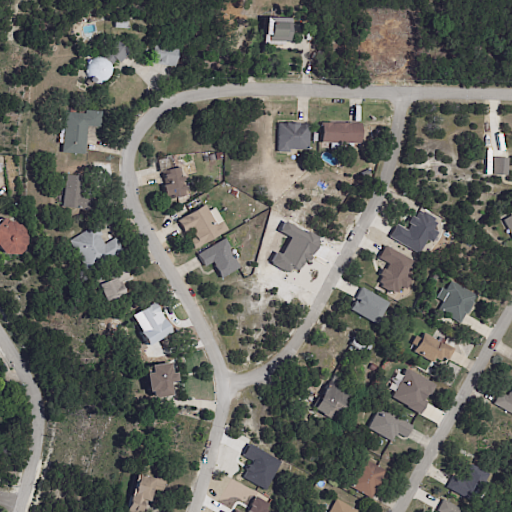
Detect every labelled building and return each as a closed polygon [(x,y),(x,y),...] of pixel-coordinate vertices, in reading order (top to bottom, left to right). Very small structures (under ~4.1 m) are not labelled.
[(94,23),(106,22),(107,29),(95,30),(94,23)] [(281,25),(285,25),(285,24),(292,24),(291,43),(269,42),(269,34),(268,34),(268,29),(270,29),(270,24),(275,24),(275,23),(280,23),(280,25),(281,25)] [(81,30),(75,40),(66,35),(72,25),(79,26),(81,30)] [(128,55),(120,65),(115,62),(111,67),(112,72),(111,76),(109,79),(107,82),(104,83),(100,84),(98,84),(95,83),(93,86),(88,82),(89,81),(87,77),(86,74),(86,72),(86,67),(87,64),(90,61),(95,58),(99,57),(102,59),(114,41),(129,53),(128,55)] [(175,69),(150,64),(154,44),(179,49),(175,69)] [(98,127),(87,126),(84,154),(62,152),(65,112),(70,112),(70,107),(76,107),(76,112),(85,113),(85,109),(102,111),(101,127),(98,127)] [(297,122),(299,123),(310,124),(309,149),(289,148),(289,153),(277,152),(279,123),(286,123),(286,122),(297,122)] [(350,123),(363,123),(362,143),(322,142),(322,126),(320,126),(320,122),(350,123)] [(491,175),(506,175),(506,157),(491,157),(491,175)] [(185,195),(171,198),(168,197),(167,195),(165,196),(163,185),(165,184),(162,170),(179,167),(181,176),(183,175),(186,190),(185,190),(186,195),(185,195)] [(69,174),(83,176),(80,209),(62,207),(66,174),(69,174)] [(229,194),(232,189),(237,192),(235,197),(229,194)] [(215,207),(228,230),(194,249),(189,240),(195,237),(193,234),(196,232),(193,228),(185,233),(177,220),(205,204),(209,210),(215,207)] [(387,237),(418,253),(425,239),(431,242),(436,232),(431,229),(436,221),(415,210),(404,230),(394,224),(387,237)] [(511,215),(502,221),(511,239),(511,215)] [(21,224),(26,230),(26,234),(28,235),(28,243),(25,246),(27,247),(19,254),(3,253),(0,249),(0,220),(5,217),(7,218),(9,221),(16,221),(18,224),(21,224)] [(97,225),(103,235),(101,236),(105,244),(118,238),(125,252),(87,273),(70,241),(97,225)] [(230,251),(240,267),(221,279),(216,270),(217,269),(212,262),(205,267),(197,254),(225,238),(230,247),(228,248),(230,251)] [(417,263),(383,245),(376,258),(385,263),(374,283),(393,294),(398,286),(403,289),(417,263)] [(125,267),(129,278),(122,281),(124,286),(123,286),(126,294),(106,302),(95,276),(124,264),(125,267)] [(468,314),(466,313),(460,324),(438,311),(448,293),(445,292),(451,281),(476,295),(472,301),(473,302),(470,309),(468,314)] [(386,303),(359,289),(349,309),(375,323),(386,303)] [(147,345),(170,332),(154,302),(130,315),(147,345)] [(433,338),(438,341),(440,336),(446,340),(448,337),(459,343),(444,368),(435,363),(434,364),(414,352),(417,347),(411,344),(417,334),(423,337),(425,333),(433,338)] [(356,337),(367,343),(362,352),(350,345),(355,337),(356,337)] [(171,363),(172,373),(177,372),(178,381),(175,382),(175,381),(171,382),(173,396),(153,398),(152,391),(150,392),(147,373),(153,372),(152,365),(171,362),(171,363)] [(373,364),(380,368),(377,373),(370,369),(373,364)] [(418,413),(428,393),(430,395),(435,384),(405,369),(389,398),(418,413)] [(315,410),(330,381),(331,382),(335,374),(347,381),(344,386),(356,393),(340,423),(315,410)] [(511,414),(494,404),(500,392),(507,396),(509,393),(510,393),(511,389),(511,414)] [(412,428),(407,439),(398,434),(393,443),(368,429),(380,408),(413,426),(412,428)] [(278,459),(245,446),(241,456),(249,460),(241,480),(266,490),(278,459)] [(378,467),(387,472),(378,487),(377,487),(371,498),(350,486),(359,470),(357,468),(362,458),(378,467)] [(473,503),(447,488),(454,475),(463,480),(472,464),(490,475),(474,503),(473,503)] [(159,510),(144,506),(142,511),(130,511),(127,511),(137,475),(138,476),(139,474),(167,482),(159,510)] [(329,511),(336,499),(358,511),(357,511),(329,511)] [(439,511),(438,511),(444,500),(468,511),(439,511)]
